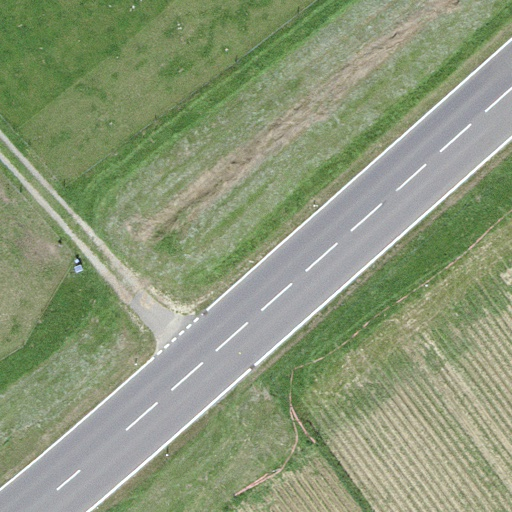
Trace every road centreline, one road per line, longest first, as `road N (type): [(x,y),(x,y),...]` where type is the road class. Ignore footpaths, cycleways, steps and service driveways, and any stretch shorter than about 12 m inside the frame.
road 1 (tertiary): [(38,511),(511,96)]
road 2 (track): [(0,147),(205,371)]
